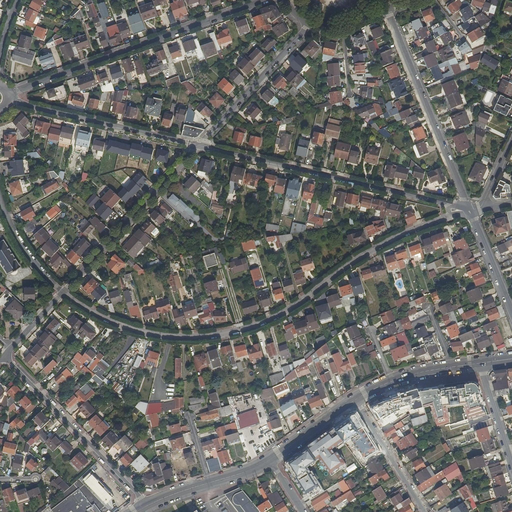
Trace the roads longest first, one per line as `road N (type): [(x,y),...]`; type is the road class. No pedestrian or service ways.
road 1 (tertiary): [(63,291),(127,326),(219,335),(276,318),(361,256),(449,218)]
road 2 (residential): [(267,0),(9,93)]
road 3 (tertiary): [(449,205),(199,145)]
road 4 (residential): [(387,10),(469,210)]
road 5 (residential): [(147,505),(4,356)]
road 6 (residential): [(63,291),(199,145)]
road 7 (tertiary): [(199,145),(9,100)]
road 8 (residential): [(199,145),(308,25)]
road 9 (primary): [(270,459),(147,505)]
road 10 (residential): [(355,400),(425,511)]
road 11 (primary): [(479,363),(402,377),(355,400)]
